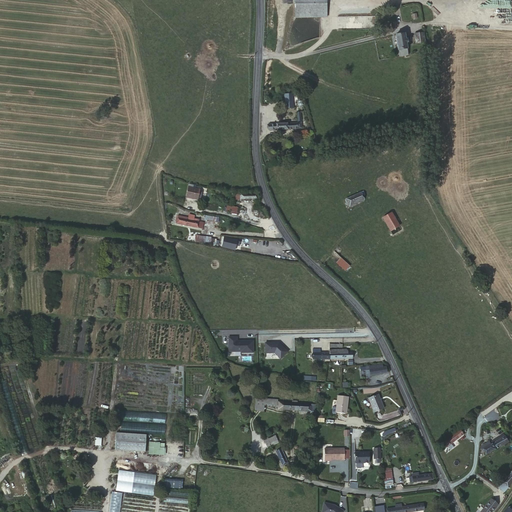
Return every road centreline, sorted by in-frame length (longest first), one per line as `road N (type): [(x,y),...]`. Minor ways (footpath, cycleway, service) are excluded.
road 1 (secondary): [(444,483),(380,341),(308,264),(263,188),(254,126),(260,0)]
road 2 (track): [(286,474),(82,449),(0,462)]
road 3 (track): [(257,54),(286,57),(423,23),(511,29)]
road 4 (residential): [(444,483),(378,492),(286,474)]
